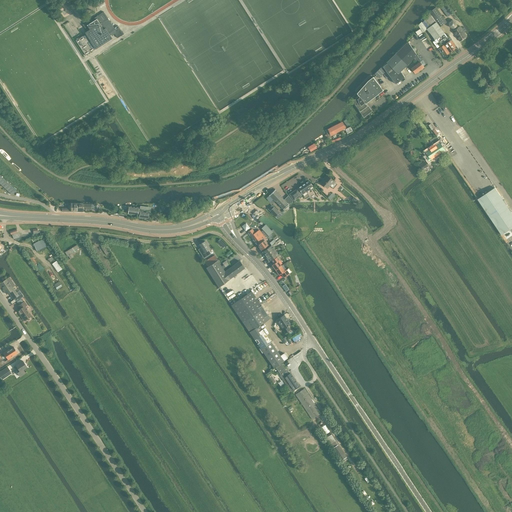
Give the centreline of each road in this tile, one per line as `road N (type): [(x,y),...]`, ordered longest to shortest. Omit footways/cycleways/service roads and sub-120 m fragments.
road 1 (tertiary): [(256,259),(429,511)]
road 2 (primary): [(276,176),(357,136),(511,18)]
road 3 (unclassified): [(144,511),(0,295)]
road 4 (unclassified): [(256,259),(246,260),(213,232),(163,242),(51,229)]
road 5 (unknown): [(416,93),(511,205)]
